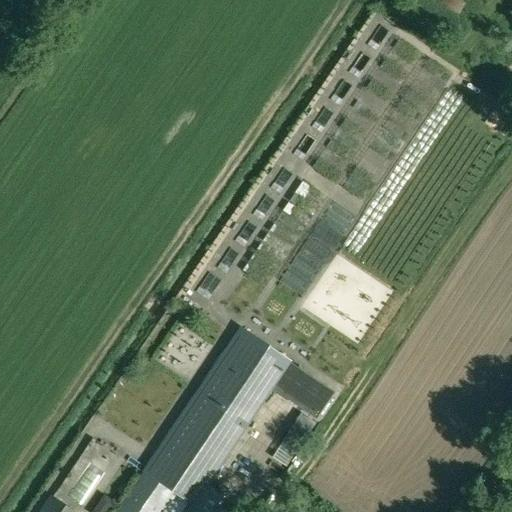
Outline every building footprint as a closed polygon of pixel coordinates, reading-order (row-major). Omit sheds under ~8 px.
[(192,505),(207,483),(207,482),(274,383),(227,352),(144,474),(192,505)] [(274,383),(271,388),(316,419),(334,392),(289,361),(274,383)] [(317,422),(302,412),(283,441),(298,451),(317,422)] [(239,511),(242,508),(207,483),(192,505),(144,474),(118,511),(239,511)] [(77,511),(55,496),(43,511),(77,511)]
